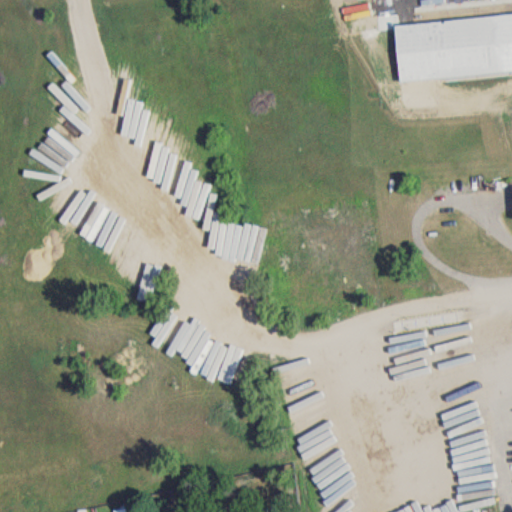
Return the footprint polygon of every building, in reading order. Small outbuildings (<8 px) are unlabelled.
[(511,19),(390,29),(394,87),(511,77),(511,19)] [(155,154),(158,159),(190,142),(187,137),(155,154)] [(161,171),(167,182),(197,167),(191,155),(161,171)] [(210,185),(207,180),(195,185),(198,191),(210,185)] [(446,467),(482,461),(476,430),(440,437),(446,467)]
